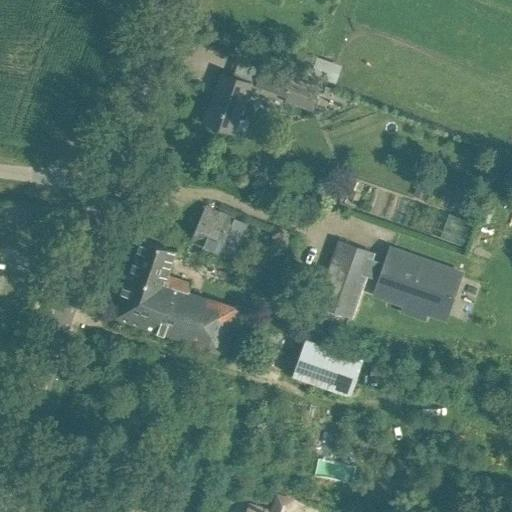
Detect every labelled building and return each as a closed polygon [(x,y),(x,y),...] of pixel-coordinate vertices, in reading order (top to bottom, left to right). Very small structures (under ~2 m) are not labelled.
[(292,82),(261,71),(256,87),(287,97),(288,96),(308,104),(312,92),(291,85),(292,82)] [(233,132),(251,83),(222,73),(208,111),(207,111),(203,122),(233,132)] [(468,217),(472,204),(460,200),(455,212),(468,217)] [(205,204),(190,242),(220,254),(222,249),(235,255),(248,223),(234,217),(234,216),(205,204)] [(139,237),(113,317),(226,354),(242,305),(190,288),(193,280),(179,276),(178,278),(168,274),(175,251),(139,237)] [(340,241),(317,304),(351,316),(366,274),(381,279),(376,294),(404,304),(406,298),(429,306),(427,312),(444,318),(448,307),(445,306),(453,283),(456,283),(460,273),(457,272),(392,249),(388,261),(373,256),(374,253),(340,241)] [(362,356),(306,337),(292,375),(349,395),(362,356)] [(250,503),(246,511),(289,511),(293,499),(276,494),(271,509),(250,503)]
